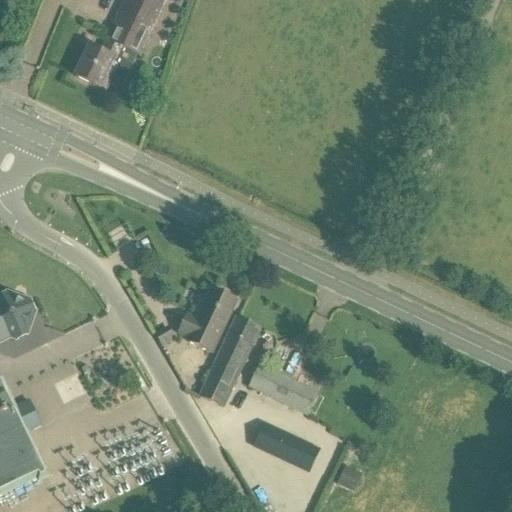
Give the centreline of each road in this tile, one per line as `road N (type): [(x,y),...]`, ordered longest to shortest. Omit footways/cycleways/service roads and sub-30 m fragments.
road 1 (secondary): [(511,365),(22,132)]
road 2 (unclassified): [(244,511),(128,314),(88,266),(0,202)]
